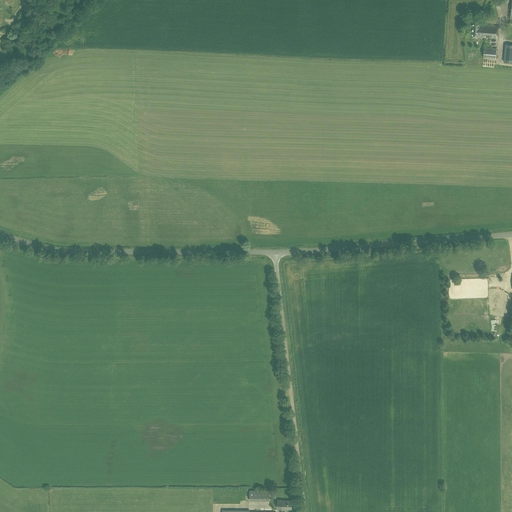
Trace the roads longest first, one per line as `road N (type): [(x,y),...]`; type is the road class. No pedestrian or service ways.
road 1 (tertiary): [(274,252),(68,251),(0,235)]
road 2 (unclassified): [(304,511),(274,252)]
road 3 (tertiary): [(274,252),(511,235)]
